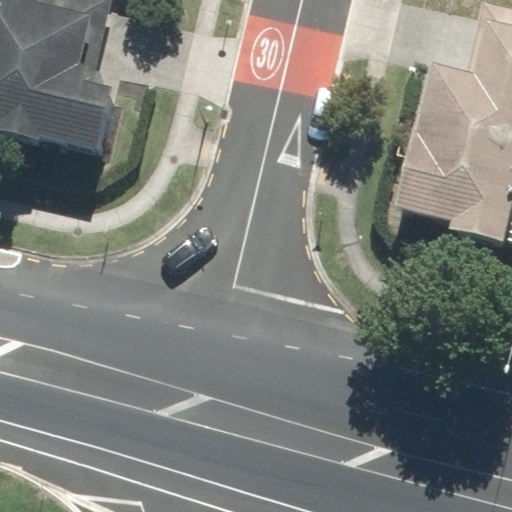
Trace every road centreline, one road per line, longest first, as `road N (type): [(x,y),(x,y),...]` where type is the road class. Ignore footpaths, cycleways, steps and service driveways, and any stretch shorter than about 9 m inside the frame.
road 1 (residential): [(207,398),(303,0)]
road 2 (secondary): [(207,398),(511,476)]
road 3 (secondary): [(0,347),(207,398)]
